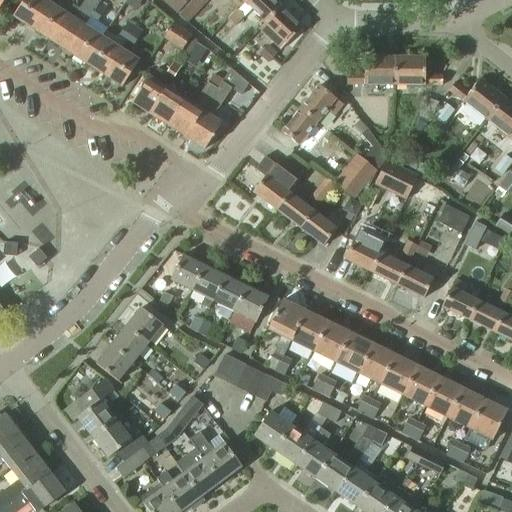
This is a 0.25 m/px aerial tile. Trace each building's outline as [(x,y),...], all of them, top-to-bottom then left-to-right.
[(23,0),(12,17),(31,29),(48,2),(44,0),(23,0)] [(85,0),(73,19),(73,18),(67,14),(50,41),(68,53),(99,4),(101,0),(85,0)] [(188,0),(160,0),(177,14),(189,0),(188,0)] [(246,0),(244,3),(266,24),(281,8),(272,0),(246,0)] [(50,41),(67,14),(48,2),(31,29),(50,41)] [(108,28),(98,22),(107,9),(99,4),(68,53),(86,64),(103,38),(102,37),(108,28)] [(186,7),(178,16),(187,23),(195,15),(186,7)] [(281,8),(266,24),(260,30),(280,50),(287,43),(302,28),(281,8)] [(236,9),(227,18),(235,26),(244,17),(236,9)] [(126,41),(135,27),(128,22),(118,36),(126,41)] [(164,36),(181,49),(191,37),(173,24),(164,36)] [(142,32),(135,27),(126,41),(133,46),(142,32)] [(120,49),(103,38),(86,64),(103,76),(120,49)] [(196,44),(184,62),(194,69),(206,50),(196,44)] [(268,45),(259,54),(268,64),(277,54),(268,45)] [(120,49),(103,76),(121,87),(139,61),(120,49)] [(364,57),(364,76),(346,76),(346,85),(364,85),(395,85),(395,57),(364,57)] [(425,75),(425,58),(395,57),(395,85),(425,86),(442,86),(442,75),(425,75)] [(131,102),(149,114),(166,88),(167,89),(172,81),(180,66),(174,62),(165,74),(158,69),(152,79),(148,76),(131,102)] [(230,69),(221,82),(222,83),(231,89),(241,96),(248,84),(230,69)] [(214,78),(210,85),(217,89),(222,83),(221,82),(214,78)] [(462,102),(486,120),(504,98),(480,79),(468,94),(455,83),(449,92),(462,102)] [(207,83),(193,106),(184,100),(167,126),(185,138),(202,112),(217,89),(210,85),(207,83)] [(218,110),(231,89),(222,83),(217,89),(202,112),(185,138),(204,150),(212,138),(213,139),(214,137),(213,136),(221,124),(209,116),(218,110)] [(334,116),(343,104),(318,85),(299,109),(316,123),(326,110),(334,116)] [(167,126),(184,100),(167,89),(166,88),(149,114),(167,126)] [(511,104),(504,98),(486,120),(510,139),(511,140),(511,104)] [(438,133),(454,111),(444,103),(433,116),(436,118),(430,126),(438,133)] [(306,135),(316,123),(299,109),(281,133),(305,152),(314,141),(306,135)] [(378,170),(387,158),(367,130),(361,136),(372,148),(364,159),(378,170)] [(511,160),(505,156),(494,170),(502,176),(511,163),(511,160)] [(277,212),(291,195),(290,194),(299,183),(265,157),(255,170),(264,177),(252,193),(277,212)] [(354,201),(376,172),(365,162),(342,191),(354,201)] [(374,186),(406,200),(417,177),(386,162),(374,186)] [(335,184),(333,183),(326,177),(310,198),(319,205),(335,184)] [(313,212),(291,195),(277,212),(300,230),(313,212)] [(354,218),(361,206),(349,199),(343,211),(354,218)] [(457,211),(445,205),(436,223),(448,229),(457,211)] [(313,212),(300,230),(323,247),(336,230),(342,223),(330,215),(325,222),(313,212)] [(511,218),(503,213),(494,227),(511,238),(511,218)] [(476,223),(465,245),(474,250),(486,228),(476,223)] [(370,273),(380,253),(367,246),(370,238),(357,231),(343,260),(370,273)] [(411,259),(417,247),(407,242),(401,254),(411,259)] [(431,248),(420,242),(415,253),(426,258),(431,248)] [(17,244),(4,243),(3,256),(16,257),(17,244)] [(38,249),(28,258),(37,268),(47,259),(38,249)] [(406,266),(380,253),(370,273),(397,286),(406,266)] [(170,281),(192,292),(204,266),(183,256),(170,281)] [(420,273),(406,266),(397,286),(423,299),(433,280),(437,271),(424,264),(420,273)] [(209,310),(213,302),(225,277),(204,266),(192,292),(205,298),(201,306),(209,310)] [(234,313),(247,287),(225,277),(213,302),(234,313)] [(511,279),(510,278),(498,301),(508,306),(511,299),(511,279)] [(441,308),(468,321),(477,301),(464,294),(468,286),(455,279),(441,308)] [(247,287),(234,313),(255,323),(268,298),(247,287)] [(167,309),(173,297),(163,293),(157,304),(167,309)] [(276,349),(274,353),(282,358),(283,357),(290,341),(305,312),(282,301),(268,330),(280,336),(275,348),(276,349)] [(494,334),(504,314),(477,301),(468,321),(494,334)] [(140,308),(125,327),(147,345),(162,326),(140,308)] [(290,341),(313,352),(327,323),(305,312),(290,341)] [(511,317),(504,314),(494,334),(511,342),(511,317)] [(197,333),(203,321),(194,317),(188,329),(197,333)] [(213,326),(203,321),(197,333),(207,338),(213,326)] [(335,363),(349,334),(327,323),(313,352),(335,363)] [(133,363),(147,345),(125,327),(111,345),(133,363)] [(357,374),(372,345),(349,334),(335,363),(357,374)] [(237,338),(231,350),(241,355),(247,343),(237,338)] [(133,363),(111,345),(96,364),(118,382),(133,363)] [(395,356),(372,345),(357,374),(380,385),(395,356)] [(267,368),(275,372),(282,358),(274,353),(267,368)] [(193,363),(203,371),(211,363),(200,354),(193,363)] [(224,355),(214,376),(214,377),(224,382),(234,360),(224,355)] [(402,396),(417,367),(395,356),(380,385),(402,396)] [(292,361),(283,357),(282,358),(275,372),(284,376),(292,361)] [(244,365),(234,360),(224,382),(233,387),(244,365)] [(255,370),(244,365),(233,387),(245,392),(255,370)] [(425,408),(439,378),(417,367),(402,396),(425,408)] [(266,376),(255,370),(245,392),(255,397),(266,376)] [(298,383),(306,387),(310,378),(303,374),(298,383)] [(311,390),(320,394),(327,379),(319,375),(311,390)] [(280,396),(286,386),(266,376),(255,397),(266,402),(271,392),(280,396)] [(461,389),(439,378),(425,408),(447,419),(461,389)] [(112,403),(107,396),(114,391),(106,379),(77,401),(85,411),(76,418),(92,438),(116,419),(107,408),(113,404),(112,403)] [(327,379),(320,394),(328,398),(336,383),(327,379)] [(175,385),(173,388),(169,394),(179,402),(186,393),(175,385)] [(484,400),(461,389),(447,419),(469,429),(484,400)] [(335,401),(342,404),(345,397),(338,394),(335,401)] [(183,429),(183,430),(203,405),(192,396),(172,421),(183,429)] [(364,397),(356,412),(365,416),(372,401),(364,397)] [(507,411),(484,400),(469,429),(492,441),(507,411)] [(372,401),(365,416),(373,420),(381,405),(372,401)] [(327,419),(332,408),(323,403),(317,415),(327,419)] [(160,404),(153,412),(164,420),(171,412),(160,404)] [(341,412),(332,408),(327,419),(335,424),(341,412)] [(274,451),(291,427),(270,412),(253,436),(274,451)] [(0,448),(20,434),(5,414),(1,417),(0,415),(0,448)] [(108,459),(116,453),(132,440),(132,439),(116,419),(92,438),(108,459)] [(409,419),(401,434),(409,438),(417,423),(409,419)] [(176,439),(183,430),(183,429),(172,421),(165,430),(176,439)] [(310,422),(301,434),(291,427),(274,451),(296,465),(321,429),(310,422)] [(417,423),(409,438),(418,442),(425,427),(417,423)] [(372,442),(377,430),(368,426),(362,437),(372,442)] [(330,435),(321,429),(296,465),(315,478),(332,455),(322,448),(330,435)] [(386,435),(377,430),(372,442),(381,446),(386,435)] [(511,432),(500,458),(511,463),(511,432)] [(196,449),(203,459),(204,459),(221,482),(242,467),(224,444),(213,452),(199,433),(189,440),(196,449)] [(0,464),(4,462),(12,471),(35,454),(20,434),(0,448),(0,464)] [(140,434),(132,439),(132,440),(116,453),(123,462),(124,463),(141,449),(148,444),(140,434)] [(453,441),(446,456),(454,460),(461,445),(453,441)] [(156,454),(148,444),(141,449),(148,460),(156,454)] [(461,445),(454,460),(463,464),(470,449),(461,445)] [(417,465),(423,452),(412,447),(406,459),(417,465)] [(123,479),(148,460),(141,449),(124,463),(123,462),(115,469),(123,479)] [(196,449),(176,464),(183,474),(200,497),(221,482),(204,459),(203,459),(196,449)] [(433,457),(423,452),(417,465),(427,470),(433,457)] [(0,493),(0,509),(50,473),(35,454),(12,471),(19,480),(0,493)] [(336,493),(353,469),(332,455),(315,478),(336,493)] [(357,507),(374,483),(353,469),(336,493),(357,507)] [(463,487),(468,475),(458,470),(453,482),(463,487)] [(0,511),(18,511),(30,503),(36,511),(38,511),(64,492),(50,473),(0,509),(0,511)] [(164,489),(180,511),(200,497),(183,474),(173,482),(166,473),(157,479),(160,484),(164,489)] [(477,480),(468,475),(463,487),(472,491),(477,480)] [(390,483),(385,491),(374,483),(357,507),(364,511),(383,511),(400,489),(390,483)] [(180,511),(164,489),(160,484),(139,499),(148,511),(180,511)] [(383,511),(414,511),(415,511),(414,511),(420,503),(400,489),(383,511)] [(511,511),(511,503),(501,499),(496,511),(511,511)]
